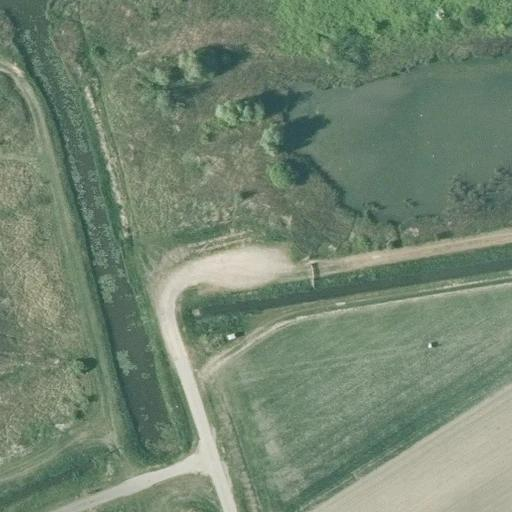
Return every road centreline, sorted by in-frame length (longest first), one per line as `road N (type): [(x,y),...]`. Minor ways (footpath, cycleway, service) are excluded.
road 1 (track): [(0,68),(33,109),(101,387),(103,441),(0,477)]
road 2 (track): [(279,261),(298,272),(511,236)]
road 3 (unclassified): [(231,511),(159,285)]
